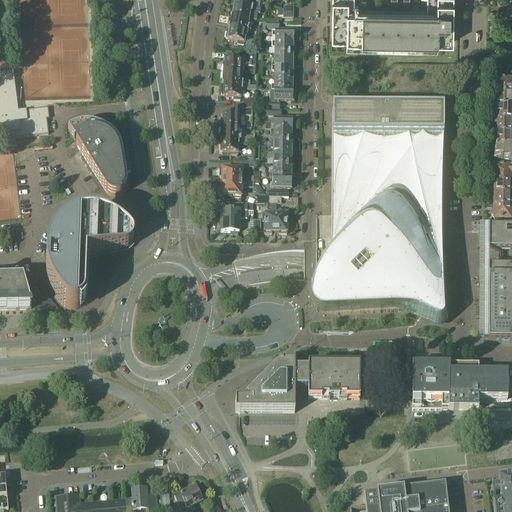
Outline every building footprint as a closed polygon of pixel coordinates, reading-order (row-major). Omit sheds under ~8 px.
[(453,20),(453,12),(454,12),(454,11),(453,11),(453,9),(453,3),(454,3),(454,2),(453,2),(453,0),(427,0),(427,10),(405,10),(400,10),(400,11),(397,11),(397,10),(356,9),(354,9),(354,3),(354,0),(332,0),(332,7),(332,10),(332,17),(331,17),(332,17),(332,20),(332,27),(331,27),(332,27),(332,41),(347,41),(346,51),(435,53),(437,53),(438,42),(453,43),(453,38),(453,30),(453,20)] [(231,10),(230,17),(250,21),(255,22),(257,15),(259,15),(260,10),(259,10),(260,4),(248,2),(247,8),(235,5),(234,9),(231,10)] [(230,17),(229,23),(231,26),(230,29),(250,33),(251,29),(248,28),(250,21),(230,17)] [(263,24),(262,31),(261,34),(262,34),(262,36),(267,36),(267,31),(278,32),(279,24),(263,24)] [(227,34),(225,40),(228,41),(227,41),(237,43),(237,46),(243,47),(244,45),(245,45),(246,37),(249,38),(250,33),(230,29),(229,33),(227,34)] [(272,33),(272,39),(274,39),(274,44),(293,45),(293,43),(294,43),(294,34),(272,33)] [(272,44),(272,50),(274,50),(274,56),(292,57),(292,55),(294,55),(294,48),(293,48),(293,45),(274,44),(272,44)] [(223,67),(222,74),(242,75),(243,67),(255,68),(255,56),(238,56),(238,62),(225,62),(225,66),(223,67)] [(271,63),(271,68),(292,69),(292,65),(294,65),(294,59),(292,59),(292,57),(274,56),(274,63),(271,63)] [(271,68),(271,74),(274,74),(274,80),(292,80),(292,78),(294,78),(294,72),(292,72),(292,69),(271,68)] [(13,73),(0,74),(0,135),(14,134),(14,140),(13,140),(26,139),(25,138),(29,137),(30,138),(48,136),(46,121),(49,120),(47,110),(26,112),(17,113),(16,104),(17,104),(13,73)] [(224,82),(224,86),(249,87),(250,83),(242,83),(242,75),(222,74),(222,81),(224,82)] [(271,87),(271,92),(292,93),(292,89),(293,89),(293,82),(292,82),(292,81),(292,80),(274,80),(274,81),(274,87),(271,87)] [(495,89),(495,95),(511,95),(511,81),(504,82),(504,81),(501,81),(501,82),(495,82),(495,83),(494,84),(494,88),(495,89)] [(249,87),(224,86),(224,90),(221,91),(221,98),(223,98),(233,99),(233,101),(240,102),(240,99),(241,99),(241,92),(256,92),(256,88),(249,87)] [(268,105),(268,111),(279,111),(279,105),(277,105),(277,103),(292,103),(292,101),(293,101),(293,94),(292,94),(292,93),(271,92),(269,92),(269,105),(268,105)] [(495,106),(495,108),(511,107),(511,95),(495,95),(495,101),(494,102),(494,105),(495,106)] [(495,121),(511,121),(511,120),(511,107),(495,108),(495,109),(494,110),(494,114),(495,115),(495,121)] [(448,321),(445,251),(446,110),(323,110),(322,217),(317,217),(317,261),(317,275),(317,283),(318,283),(317,288),(316,294),(315,297),(315,302),(315,303),(315,305),(316,307),(317,309),(318,310),(320,311),(321,312),(323,312),(325,312),(390,310),(436,330),(440,330),(443,329),(445,327),(447,325),(448,321)] [(220,123),(220,129),(238,130),(241,128),(241,118),(252,118),(252,111),(246,111),(225,111),(225,117),(223,117),(223,121),(220,123)] [(265,125),(265,132),(270,132),(291,132),(291,130),(293,130),(293,123),(291,123),(291,121),(271,121),(270,125),(265,125)] [(495,132),(495,134),(511,134),(511,125),(511,121),(495,121),(495,127),(494,128),(494,131),(495,132)] [(98,128),(96,128),(92,127),(88,127),(86,127),(85,127),(81,127),(79,127),(77,128),(75,129),(72,130),(67,132),(74,143),(75,142),(77,145),(76,145),(105,193),(106,194),(107,195),(108,196),(109,197),(110,197),(113,198),(114,198),(116,198),(118,198),(120,198),(121,198),(121,197),(122,196),(124,195),(125,193),(126,192),(126,190),(127,188),(127,186),(122,155),(121,153),(121,151),(120,149),(119,147),(118,145),(117,144),(116,142),(115,140),(114,139),(113,138),(111,136),(110,135),(108,134),(107,133),(105,131),(103,131),(102,130),(100,129),(98,128)] [(222,138),(222,141),(254,142),(254,137),(238,137),(238,130),(220,129),(220,136),(222,138)] [(270,132),(270,137),(273,137),(273,144),(291,144),(291,142),(293,142),(293,135),(291,135),(291,132),(270,132)] [(494,141),(494,147),(511,147),(511,143),(511,134),(495,134),(495,136),(493,136),(493,140),(494,141)] [(254,142),(222,141),(222,145),(220,147),(219,153),(222,153),(222,154),(231,154),(231,156),(237,156),(237,154),(238,154),(238,146),(246,146),(254,146),(254,142)] [(267,150),(267,156),(270,156),(291,156),(291,153),(292,153),(293,146),(291,146),(291,144),(273,144),(273,150),(267,150)] [(511,147),(494,147),(494,153),(493,154),(493,158),(494,159),(494,160),(500,160),(500,161),(503,161),(503,160),(510,161),(511,161),(511,146),(511,147)] [(270,156),(270,161),(273,161),(272,168),(291,168),(291,166),(292,166),(292,159),(291,159),(291,156),(270,156)] [(222,179),(221,183),(241,184),(241,169),(254,169),(254,163),(233,163),(233,169),(230,168),(230,171),(219,171),(219,179),(222,179)] [(270,174),(270,180),(272,180),(291,180),(291,177),(292,177),(292,170),(291,170),(291,168),(272,168),(272,174),(270,174)] [(493,171),(493,175),(494,176),(494,182),(511,182),(511,177),(511,168),(510,168),(503,168),(500,168),(494,168),(494,170),(493,171)] [(270,185),(270,190),(290,191),(290,189),(292,189),(292,182),(291,182),(291,180),(272,180),(272,185),(270,185)] [(493,188),(493,192),(494,193),(494,194),(511,195),(511,186),(511,182),(494,182),(494,187),(493,188)] [(241,184),(221,183),(221,188),(218,188),(218,198),(231,198),(231,200),(241,201),(241,189),(253,189),(253,184),(247,184),(241,184)] [(493,197),(493,201),(494,202),(494,208),(510,208),(511,208),(511,195),(494,194),(494,196),(493,197)] [(257,197),(257,206),(268,206),(269,206),(269,199),(266,199),(265,197),(257,197)] [(221,213),(220,234),(230,234),(230,237),(237,237),(237,234),(239,234),(239,221),(247,221),(247,217),(253,217),(253,213),(253,206),(236,206),(236,213),(221,213)] [(262,216),(262,224),(263,224),(263,225),(264,225),(263,236),(271,236),(271,235),(272,235),(272,234),(275,234),(275,212),(275,206),(269,206),(268,206),(268,212),(270,212),(270,216),(262,216)] [(493,213),(492,214),(492,218),(493,219),(493,221),(499,221),(502,221),(505,221),(505,225),(511,225),(511,212),(510,212),(510,208),(494,208),(493,213)] [(275,212),(275,234),(278,234),(278,235),(279,235),(279,236),(286,236),(287,226),(287,224),(288,224),(288,216),(281,216),(281,212),(275,212)] [(54,241),(52,244),(50,248),(48,252),(47,256),(46,258),(46,261),(46,264),(45,267),(45,268),(45,270),(46,274),(46,276),(46,279),(47,281),(48,284),(48,286),(50,289),(52,295),(55,298),(56,300),(59,303),(60,305),(62,306),(65,309),(66,310),(67,310),(69,311),(70,311),(72,311),(73,311),(74,311),(76,311),(78,310),(79,309),(81,308),(82,307),(83,306),(83,304),(84,302),(84,300),(84,298),(86,262),(86,259),(124,251),(127,250),(129,249),(129,248),(130,248),(131,246),(132,246),(132,245),(132,244),(133,243),(133,242),(133,241),(133,240),(133,239),(133,238),(132,237),(132,236),(131,234),(129,233),(127,230),(125,229),(122,227),(119,225),(118,224),(114,223),(111,221),(107,220),(105,220),(102,220),(97,219),(94,219),(92,219),(89,219),(85,220),(82,221),(78,222),(75,223),(72,225),(68,227),(65,229),(63,231),(60,233),(58,236),(56,238),(54,241)] [(483,252),(511,251),(511,225),(505,225),(505,230),(488,230),(483,230),(483,252)] [(511,272),(483,273),(482,344),(488,344),(511,344),(511,272)] [(0,312),(31,312),(23,284),(0,284),(0,312)] [(42,284),(23,284),(31,312),(60,312),(57,309),(56,308),(54,306),(53,305),(52,303),(51,302),(50,300),(49,298),(46,295),(45,291),(43,288),(43,286),(42,284)] [(247,402),(235,402),(235,414),(236,414),(294,414),(294,391),(308,391),(308,371),(294,371),(294,364),(282,364),(282,367),(280,367),(280,364),(265,379),(259,385),(244,400),(247,400),(247,402)] [(359,366),(308,366),(308,371),(308,391),(308,399),(308,400),(320,401),(329,401),(330,401),(330,402),(337,402),(337,401),(338,401),(346,401),(359,401),(359,366)] [(412,380),(411,380),(411,401),(411,412),(478,412),(478,411),(478,401),(493,401),(507,401),(507,400),(507,389),(508,389),(508,385),(507,385),(507,374),(506,374),(506,369),(490,367),(478,367),(472,367),(472,366),(468,366),(468,367),(457,367),(458,366),(454,366),(454,367),(445,367),(445,366),(438,366),(438,367),(433,367),(423,367),(423,366),(416,366),(416,367),(412,367),(411,374),(412,374),(412,380)] [(511,511),(511,477),(497,480),(501,511),(511,511)] [(447,511),(445,486),(363,496),(364,511),(447,511)] [(195,489),(174,499),(174,500),(177,506),(183,503),(186,510),(201,503),(195,489)] [(132,500),(124,500),(125,502),(125,511),(156,511),(155,498),(147,499),(146,491),(145,491),(144,491),(142,490),(140,490),(139,492),(138,492),(131,493),(132,500)] [(168,492),(161,493),(161,494),(162,511),(169,511),(168,493),(168,492)] [(79,497),(54,499),(55,511),(125,511),(125,502),(108,504),(106,502),(106,501),(106,500),(106,499),(106,498),(105,498),(104,497),(103,497),(102,497),(101,497),(101,498),(100,498),(100,499),(100,500),(100,501),(101,502),(101,503),(99,504),(80,506),(79,497)]
